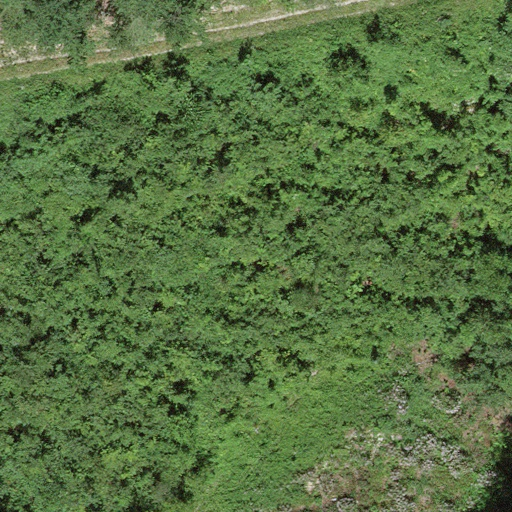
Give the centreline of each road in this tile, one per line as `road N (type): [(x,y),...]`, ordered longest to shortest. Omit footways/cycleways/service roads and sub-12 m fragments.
road 1 (track): [(0,66),(357,0)]
road 2 (track): [(221,511),(342,393)]
